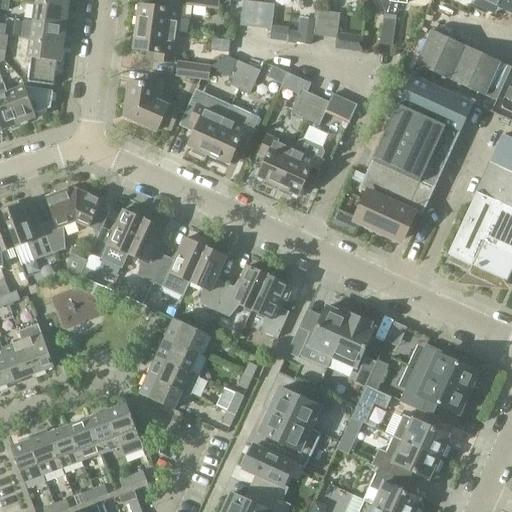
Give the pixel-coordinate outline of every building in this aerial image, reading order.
[(10,0),(8,0),(0,0),(0,3),(0,9),(8,11),(10,0)] [(140,5),(137,27),(179,33),(183,3),(163,0),(162,8),(140,5)] [(187,0),(187,4),(219,9),(220,0),(187,0)] [(511,0),(482,0),(511,13),(511,0)] [(241,26),(253,28),(256,3),(244,1),(241,26)] [(275,5),(256,3),(253,28),(272,30),(275,5)] [(68,26),(70,8),(36,4),(33,21),(68,26)] [(316,11),(313,36),(325,37),(328,12),(316,11)] [(341,14),(328,12),(325,37),(338,39),(341,14)] [(381,45),(393,46),(397,16),(384,15),(381,45)] [(301,18),(298,43),(310,45),(314,19),(301,18)] [(21,38),(31,39),(65,44),(68,26),(33,21),(24,20),(21,38)] [(175,63),(179,33),(137,27),(134,49),(156,52),(155,60),(175,63)] [(415,64),(485,96),(500,63),(431,31),(415,64)] [(10,36),(7,35),(0,34),(0,49),(7,53),(10,36)] [(351,34),(349,48),(360,49),(362,35),(351,34)] [(63,62),(65,44),(31,39),(29,58),(33,58),(30,81),(55,85),(58,62),(63,62)] [(249,67),(238,61),(227,84),(239,89),(249,67)] [(179,63),(177,76),(209,80),(211,67),(179,63)] [(260,72),(249,67),(239,89),(250,95),(260,72)] [(283,85),(288,74),(273,67),(268,78),(283,85)] [(411,75),(397,105),(459,133),(473,104),(411,75)] [(26,84),(8,91),(5,81),(4,82),(20,124),(38,117),(36,113),(52,107),(54,91),(27,87),(26,84)] [(4,82),(0,83),(0,123),(3,130),(20,124),(4,82)] [(157,132),(160,126),(171,131),(180,112),(155,101),(157,87),(145,85),(146,84),(141,83),(141,85),(129,83),(124,118),(157,132)] [(291,114),(309,122),(320,99),(301,91),(291,114)] [(325,112),(326,113),(349,123),(357,105),(333,94),(329,103),(325,112)] [(319,127),(326,113),(325,112),(329,103),(320,99),(309,122),(319,127)] [(408,210),(414,212),(423,216),(459,133),(397,105),(397,104),(373,157),(365,176),(386,186),(381,198),(408,211),(408,210)] [(188,147),(209,156),(227,118),(199,105),(191,123),(198,126),(188,147)] [(254,130),(227,118),(209,156),(229,165),(238,145),(245,149),(254,130)] [(511,173),(511,139),(503,135),(490,164),(511,173)] [(258,179),(279,188),(301,140),(299,141),(295,149),(268,137),(260,155),(267,159),(258,179)] [(323,162),(321,161),(324,153),(323,148),(304,139),(301,140),(279,188),(298,197),(308,177),(315,180),(323,162)] [(477,192),(479,193),(502,203),(511,207),(511,173),(490,164),(477,192)] [(401,241),(414,212),(408,210),(408,211),(381,198),(386,186),(365,176),(359,189),(373,196),(361,222),(356,220),(356,221),(401,241)] [(58,221),(46,226),(56,254),(70,249),(66,227),(76,224),(89,229),(102,201),(80,191),(72,194),(71,191),(49,198),(58,221)] [(447,262),(470,272),(471,273),(502,203),(479,193),(447,262)] [(2,208),(4,213),(17,248),(29,244),(42,259),(56,254),(46,226),(34,230),(25,205),(20,207),(18,202),(2,208)] [(117,249),(128,254),(144,220),(123,211),(114,232),(103,227),(91,254),(106,261),(117,249)] [(0,297),(10,294),(1,270),(5,269),(5,253),(17,248),(4,213),(0,214),(0,297)] [(139,276),(153,282),(165,256),(155,251),(165,230),(144,220),(128,254),(141,260),(139,276)] [(178,277),(190,283),(206,248),(185,239),(176,261),(165,256),(153,282),(168,289),(178,277)] [(201,304),(215,310),(227,284),(217,280),(227,258),(206,248),(190,283),(203,289),(201,304)] [(240,305),(252,311),(268,277),(247,267),(238,289),(227,284),(215,310),(230,317),(240,305)] [(288,286),(268,277),(252,311),(265,317),(263,332),(278,339),(290,313),(278,307),(288,286)] [(17,292),(4,297),(7,305),(20,300),(17,292)] [(309,347),(332,358),(351,315),(349,317),(346,316),(348,312),(331,305),(330,308),(327,307),(309,347)] [(374,328),(369,326),(371,324),(351,315),(332,358),(356,368),(374,328)] [(173,320),(164,339),(200,355),(208,336),(173,320)] [(18,332),(22,342),(34,375),(54,368),(38,325),(18,332)] [(310,332),(299,328),(287,353),(298,358),(310,332)] [(191,374),(200,355),(164,339),(156,358),(191,374)] [(15,383),(34,375),(22,342),(3,350),(15,383)] [(473,379),(477,371),(443,355),(444,353),(426,345),(414,369),(467,393),(468,391),(471,392),(476,380),(473,379)] [(0,388),(15,383),(3,350),(0,350),(0,388)] [(156,358),(147,376),(183,392),(191,374),(156,358)] [(354,383),(365,388),(376,363),(366,358),(354,383)] [(378,361),(366,387),(377,391),(389,366),(378,361)] [(249,363),(244,375),(252,379),(258,367),(249,363)] [(466,395),(467,393),(415,370),(401,401),(424,411),(428,402),(458,415),(461,407),(464,408),(469,396),(466,395)] [(252,379),(244,375),(238,386),(247,390),(252,379)] [(147,376),(139,394),(174,411),(183,392),(147,376)] [(366,387),(361,398),(386,410),(392,398),(377,391),(366,387)] [(321,433),(310,428),(320,406),(280,388),(270,411),(321,434),(321,433)] [(331,413),(336,401),(329,398),(323,409),(331,413)] [(232,400),(227,412),(236,415),(241,404),(232,400)] [(143,449),(140,440),(126,404),(106,412),(120,447),(124,457),(143,449)] [(259,425),(262,427),(259,434),(283,445),(277,456),(294,464),(305,469),(321,434),(270,411),(268,414),(265,412),(259,425)] [(87,419),(100,455),(120,447),(106,412),(87,419)] [(222,423),(230,427),(236,415),(227,412),(222,423)] [(403,416),(393,438),(439,458),(440,456),(442,458),(448,446),(445,445),(449,436),(403,416)] [(87,419),(68,426),(82,462),(100,455),(87,419)] [(62,469),(82,462),(68,426),(49,434),(62,469)] [(62,469),(49,434),(48,430),(29,438),(30,441),(43,476),(62,469)] [(18,442),(20,445),(11,448),(25,484),(43,476),(30,441),(29,441),(28,438),(18,442)] [(379,469),(405,481),(409,471),(429,480),(433,472),(436,473),(441,461),(438,460),(439,458),(393,438),(386,453),(379,450),(372,466),(379,469)] [(345,439),(340,450),(351,455),(355,444),(345,439)] [(294,464),(277,456),(254,446),(249,457),(245,455),(241,465),(244,466),(243,469),(259,476),(254,489),(262,493),(282,501),(288,488),(284,486),(294,464)] [(379,469),(364,501),(388,511),(417,511),(419,510),(416,509),(420,500),(400,491),(405,481),(379,469)] [(143,471),(131,476),(134,484),(146,480),(143,471)] [(120,480),(123,488),(134,484),(131,476),(120,480)] [(93,490),(92,490),(96,499),(108,494),(103,482),(91,487),(93,490)] [(96,499),(92,490),(81,494),(84,503),(96,499)] [(232,493),(223,511),(287,511),(290,505),(282,501),(262,493),(257,505),(232,493)] [(128,502),(132,511),(137,511),(141,511),(137,499),(128,502)] [(58,511),(59,511),(70,508),(67,500),(55,504),(58,511)] [(388,511),(364,501),(359,511),(388,511)]
